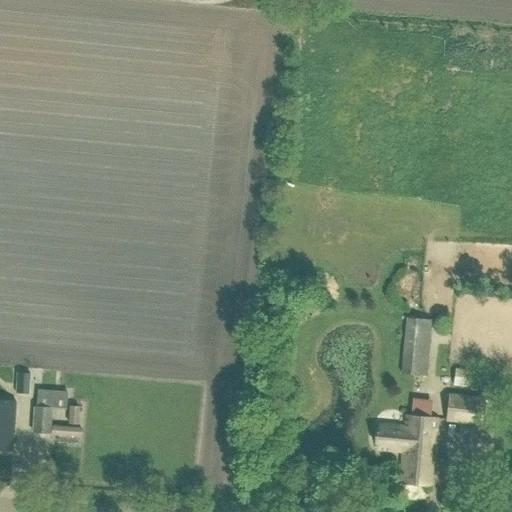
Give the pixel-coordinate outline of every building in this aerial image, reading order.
[(427,374),(432,318),(407,316),(402,372),(427,374)] [(17,371),(15,392),(34,394),(36,374),(29,374),(30,371),(17,371)] [(404,396),(424,396),(424,388),(413,388),(412,376),(404,376),(404,396)] [(36,405),(66,408),(67,391),(38,389),(36,405)] [(482,423),(484,400),(449,395),(446,419),(482,423)] [(0,450),(11,452),(15,403),(0,401),(0,450)] [(80,406),(68,405),(68,423),(79,423),(80,406)] [(33,432),(49,434),(51,408),(35,406),(33,432)] [(432,443),(433,431),(436,432),(437,419),(406,416),(405,427),(379,425),(376,450),(402,452),(399,483),(429,486),(431,465),(427,465),(429,443),(432,443)] [(52,434),(80,436),(81,428),(53,426),(52,434)] [(445,501),(464,502),(464,489),(446,489),(445,501)]
